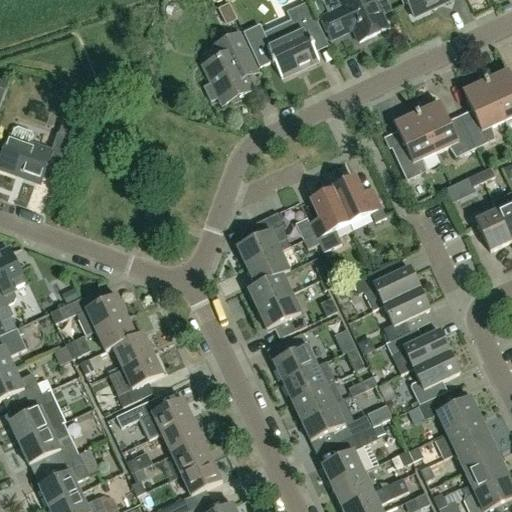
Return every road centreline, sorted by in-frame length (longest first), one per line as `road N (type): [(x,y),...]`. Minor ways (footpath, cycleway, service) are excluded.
road 1 (residential): [(511,22),(245,148),(191,282)]
road 2 (residential): [(297,511),(191,282)]
road 3 (residential): [(0,217),(191,282)]
